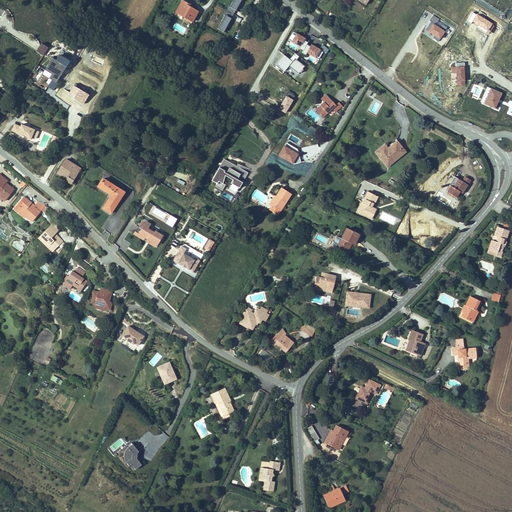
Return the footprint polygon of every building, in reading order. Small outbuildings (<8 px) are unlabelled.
[(223,33),(241,0),(233,0),(229,8),(228,7),(223,16),(224,16),(217,29),(223,33)] [(178,14),(184,2),(182,1),(174,16),(190,25),(192,22),(178,14)] [(191,6),(184,2),(178,14),(192,22),(198,12),(191,8),(191,6)] [(493,25),(473,13),(467,21),(488,34),(493,25)] [(431,22),(426,29),(440,39),(445,31),(431,22)] [(308,42),(304,40),(305,39),(296,34),(292,41),(301,46),(299,49),(303,51),(307,44),(307,43),(308,42)] [(316,58),(320,50),(311,45),(310,46),(307,44),(303,51),(302,53),(306,55),(307,53),(316,58)] [(70,62),(59,55),(56,60),(52,58),(45,70),(51,74),(49,78),(51,80),(47,87),(53,91),(57,84),(56,83),(70,62)] [(296,60),(295,59),(293,61),(291,61),(289,59),(283,55),(276,64),(285,71),(289,66),(299,74),(300,72),(301,73),(303,70),(302,69),(305,66),(296,60)] [(1,61),(7,67),(11,63),(5,58),(1,61)] [(457,85),(465,85),(464,63),(457,63),(457,67),(451,67),(451,73),(457,73),(457,85)] [(491,88),(484,104),(496,109),(502,94),(491,88)] [(287,113),(295,95),(287,92),(279,110),(287,113)] [(324,102),(318,109),(321,112),(320,114),(323,117),(330,111),(332,109),(333,110),(335,112),(342,106),(339,102),(336,105),(333,102),(332,101),(327,96),(322,100),(324,102)] [(35,130),(21,124),(20,126),(14,124),(11,131),(17,134),(31,139),(32,137),(35,130)] [(388,166),(402,155),(399,151),(402,148),(395,140),(386,148),(384,145),(376,152),(388,166)] [(249,171),(225,157),(212,179),(217,182),(216,185),(223,189),(226,183),(223,182),(226,174),(233,178),(231,182),(240,186),(249,171)] [(66,181),(72,184),(74,180),(73,180),(76,175),(75,174),(78,170),(72,166),(74,164),(66,159),(59,172),(68,177),(67,180),(66,181)] [(73,180),(74,180),(81,169),(74,164),(72,166),(78,170),(75,174),(76,175),(73,180)] [(463,194),(468,185),(462,181),(458,179),(454,177),(449,185),(450,186),(447,192),(457,198),(460,192),(463,194)] [(124,192),(103,179),(98,186),(112,195),(103,208),(111,213),(124,192)] [(0,203),(2,205),(9,195),(1,189),(0,188),(0,203)] [(272,207),(280,212),(291,194),(282,188),(276,196),(275,195),(269,205),(272,207)] [(254,189),(250,199),(264,206),(269,196),(254,189)] [(377,197),(367,192),(362,202),(357,212),(372,219),(376,210),(372,208),(371,207),(373,204),(374,204),(377,197)] [(14,215),(12,218),(30,228),(36,217),(28,213),(30,211),(15,203),(10,212),(14,215)] [(280,212),(272,207),(270,210),(278,215),(280,212)] [(170,216),(168,223),(174,225),(176,218),(170,216)] [(154,233),(147,229),(150,224),(145,222),(142,223),(139,227),(138,226),(135,231),(139,234),(138,235),(139,237),(143,239),(145,237),(148,239),(150,240),(148,242),(156,246),(163,234),(156,229),(154,233)] [(495,237),(500,227),(488,223),(484,232),(489,234),(487,239),(484,238),(481,247),(484,248),(487,249),(486,253),(489,254),(493,243),(496,244),(498,239),(495,237)] [(286,228),(284,232),(294,237),(296,233),(286,228)] [(359,235),(346,229),(341,239),(337,248),(336,251),(345,255),(351,243),(353,240),(356,242),(359,235)] [(42,232),(32,241),(35,246),(37,244),(43,252),(47,248),(50,251),(54,247),(42,232)] [(319,235),(316,238),(324,243),(326,240),(319,235)] [(269,238),(265,244),(270,247),(274,241),(269,238)] [(210,249),(214,241),(210,239),(206,247),(210,249)] [(35,246),(32,241),(30,242),(42,257),(50,251),(47,248),(43,252),(37,244),(35,246)] [(179,261),(177,263),(189,270),(190,268),(194,271),(200,261),(195,258),(194,260),(184,254),(185,252),(180,249),(174,259),(179,261)] [(83,276),(86,271),(77,267),(74,272),(83,276)] [(57,284),(59,285),(66,290),(68,287),(71,290),(76,293),(81,284),(76,281),(79,276),(72,271),(69,276),(66,274),(62,280),(61,279),(57,284)] [(315,281),(314,289),(320,290),(321,288),(325,289),(328,287),(330,290),(332,291),(334,284),(332,284),(333,281),(335,281),(336,276),(322,273),(321,278),(316,277),(315,281)] [(94,295),(86,293),(86,303),(85,307),(92,308),(95,315),(100,311),(102,312),(104,306),(106,305),(103,302),(100,302),(100,300),(103,297),(105,292),(95,290),(94,295)] [(370,308),(371,293),(346,291),(345,307),(370,308)] [(499,302),(501,295),(493,293),(491,300),(499,302)] [(467,309),(468,310),(473,301),(461,295),(457,305),(459,306),(456,312),(453,316),(461,320),(467,309)] [(242,319),(239,323),(247,328),(248,327),(252,329),(255,324),(257,321),(258,322),(260,323),(262,319),(265,321),(270,312),(261,307),(260,310),(257,308),(254,313),(251,312),(247,310),(245,309),(240,318),(242,319)] [(461,320),(465,322),(471,312),(468,310),(467,309),(461,320)] [(301,329),(312,335),(315,330),(304,323),(301,329)] [(145,335),(129,324),(119,339),(135,350),(145,335)] [(282,349),(286,352),(291,345),(293,343),(286,337),(285,339),(283,337),(284,335),(285,334),(282,329),(278,335),(277,334),(270,342),(275,347),(277,344),(282,349)] [(410,355),(413,341),(411,340),(412,334),(401,331),(399,341),(400,342),(404,343),(404,345),(402,345),(401,353),(410,355)] [(444,349),(445,355),(449,354),(452,370),(462,368),(460,357),(469,355),(467,347),(455,349),(455,346),(454,346),(451,337),(445,339),(447,348),(444,349)] [(259,354),(265,359),(269,355),(262,349),(259,354)] [(171,360),(157,366),(165,383),(178,377),(171,360)] [(61,385),(63,380),(52,375),(50,380),(61,385)] [(366,394),(370,385),(360,379),(355,388),(352,386),(345,397),(357,403),(363,392),(366,394)] [(224,386),(211,393),(224,417),(236,411),(230,400),(231,398),(224,386)] [(335,400),(329,410),(334,413),(339,402),(335,400)] [(334,433),(331,431),(326,441),(338,447),(340,443),(344,444),(351,430),(339,424),(336,430),(334,433)] [(320,438),(321,437),(314,425),(309,429),(316,441),(320,438)] [(132,443),(127,446),(128,448),(126,450),(124,452),(123,454),(123,455),(123,456),(125,459),(127,462),(126,464),(129,467),(133,464),(137,469),(143,465),(138,459),(138,453),(140,452),(132,443)] [(266,467),(263,467),(262,479),(265,479),(264,490),(276,492),(277,480),(274,480),(274,475),(277,471),(277,468),(279,468),(280,459),(267,457),(266,467)] [(326,490),(322,492),(324,497),(317,500),(321,509),(332,504),(331,500),(335,498),(334,494),(339,492),(336,486),(326,490)]
